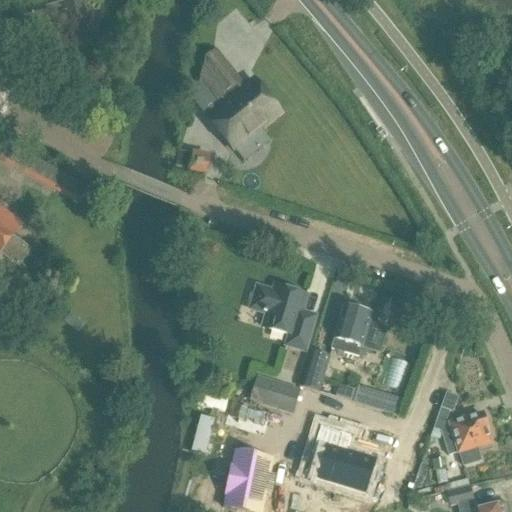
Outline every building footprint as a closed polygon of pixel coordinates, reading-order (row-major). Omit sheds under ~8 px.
[(52,0),(53,3),(52,3),(51,2),(13,12),(17,29),(21,28),(22,34),(50,27),(48,20),(64,16),(66,23),(88,17),(83,0),(52,0)] [(195,105),(210,124),(236,154),(282,116),(256,85),(243,96),(238,90),(242,87),(216,56),(205,65),(203,88),(209,95),(195,105)] [(195,156),(192,171),(207,174),(210,158),(195,156)] [(30,158),(22,171),(35,178),(68,196),(75,182),(30,158)] [(0,258),(17,270),(17,269),(26,276),(38,258),(30,252),(31,251),(11,237),(20,225),(0,209),(0,258)] [(273,293),(257,288),(250,310),(274,317),(269,331),(289,337),(286,347),(304,352),(312,325),(299,321),(306,297),(274,287),(273,293)] [(330,352),(357,361),(360,351),(376,355),(384,330),(368,325),(371,316),(343,308),(334,340),(330,352)] [(318,394),(330,359),(311,352),(299,388),(318,394)] [(414,353),(411,360),(418,362),(420,355),(414,353)] [(256,390),(251,405),(288,417),(295,394),(271,386),(269,394),(256,390)] [(352,405),(398,419),(404,403),(357,388),(352,405)] [(270,414),(232,403),(225,426),(263,437),(270,414)] [(448,412),(440,409),(430,438),(440,441),(442,434),(449,457),(459,453),(463,466),(480,461),(476,447),(490,443),(485,427),(486,424),(484,420),(482,419),(481,415),(450,425),(444,423),(448,412)] [(317,481),(363,495),(374,461),(347,453),(352,437),(319,427),(305,475),(318,479),(317,481)] [(272,460),(235,452),(235,453),(238,454),(235,469),(232,468),(223,507),(245,511),(260,511),(265,491),(269,492),(272,476),(269,476),(272,460)] [(430,466),(422,463),(414,486),(416,487),(437,484),(437,486),(446,485),(443,460),(429,461),(430,466)] [(458,505),(459,511),(509,511),(508,505),(500,507),(500,506),(476,511),(474,511),(469,489),(447,493),(450,507),(458,505)]
